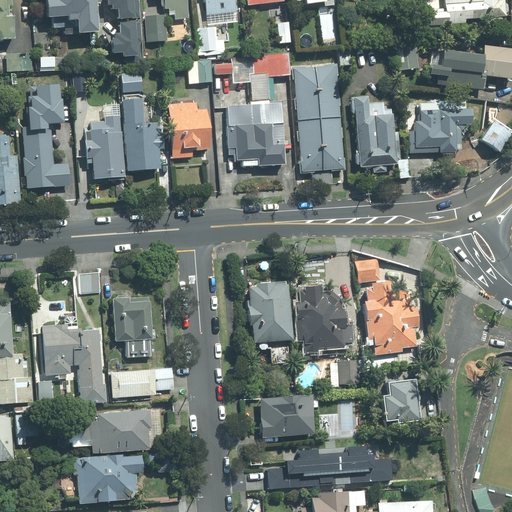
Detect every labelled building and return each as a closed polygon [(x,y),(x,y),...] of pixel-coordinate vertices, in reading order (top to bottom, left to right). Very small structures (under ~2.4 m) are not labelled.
[(0,0),(0,41),(13,42),(13,19),(8,19),(7,0),(0,0)] [(86,0),(39,0),(41,24),(59,23),(59,29),(68,28),(69,40),(89,39),(86,0)] [(111,17),(129,16),(128,0),(99,0),(100,12),(111,11),(111,17)] [(152,0),(153,3),(161,2),(162,13),(166,12),(167,18),(175,17),(175,23),(188,21),(185,0),(152,0)] [(237,17),(234,0),(203,0),(206,21),(237,17)] [(325,1),(325,0),(290,0),(291,13),(320,11),(322,41),(333,41),(330,0),(325,1)] [(380,12),(379,0),(363,0),(365,13),(380,12)] [(501,0),(442,0),(443,11),(422,12),(423,33),(447,32),(447,28),(464,27),(464,25),(502,23),(501,0)] [(162,44),(161,17),(144,18),(145,44),(162,44)] [(286,22),(273,23),(276,47),(288,45),(286,22)] [(115,59),(133,58),(131,23),(115,24),(115,37),(103,38),(104,54),(115,53),(115,59)] [(218,29),(191,32),(194,58),(221,54),(218,29)] [(415,58),(425,58),(425,49),(393,49),(393,73),(415,74),(415,58)] [(443,78),(507,86),(511,55),(476,50),(475,60),(436,55),(434,70),(423,69),(422,80),(442,83),(443,78)] [(22,53),(7,53),(8,68),(23,68),(22,53)] [(347,54),(335,54),(336,71),(347,70),(347,54)] [(226,59),(227,66),(210,67),(211,77),(227,76),(228,87),(246,85),(247,105),(270,103),(269,82),(286,81),(284,56),(226,59)] [(35,59),(35,73),(52,73),(52,68),(68,69),(68,59),(35,59)] [(207,61),(184,63),(186,86),(209,84),(207,61)] [(288,67),(296,188),(331,186),(330,176),(339,175),(332,64),(288,67)] [(119,76),(119,93),(141,93),(141,76),(119,76)] [(85,77),(69,79),(70,96),(87,95),(85,77)] [(26,187),(68,184),(66,163),(53,164),(50,121),(66,120),(65,98),(62,98),(61,81),(29,83),(31,124),(22,124),(26,187)] [(364,101),(349,102),(353,170),(394,168),(392,135),(388,135),(387,113),(379,113),(379,105),(365,106),(364,101)] [(138,102),(118,103),(122,173),(157,172),(155,127),(139,128),(138,102)] [(406,155),(455,157),(456,129),(465,129),(465,113),(460,113),(460,104),(416,103),(416,124),(409,124),(409,134),(407,134),(406,155)] [(192,106),(164,106),(164,154),(202,154),(202,112),(192,112),(192,106)] [(224,107),(225,153),(229,153),(230,164),(236,164),(237,169),(279,167),(277,106),(224,107)] [(87,145),(82,145),(83,165),(88,165),(88,182),(118,180),(116,121),(86,122),(87,145)] [(506,136),(488,125),(475,147),(494,158),(506,136)] [(0,202),(17,202),(14,152),(9,152),(8,132),(0,132),(0,202)] [(408,165),(397,166),(397,180),(409,179),(408,165)] [(99,273),(80,274),(81,293),(100,293),(99,273)] [(407,292),(397,287),(387,288),(386,277),(368,279),(369,285),(363,286),(365,298),(360,298),(365,337),(372,336),(374,352),(401,349),(400,345),(414,343),(412,323),(416,323),(413,302),(408,303),(407,292)] [(254,283),(246,284),(248,303),(245,303),(246,322),(249,322),(250,338),(290,336),(286,282),(271,283),(271,279),(254,280),(254,283)] [(338,296),(332,291),(324,291),(324,289),(318,289),(318,282),(301,283),(302,287),(296,287),(297,299),(294,300),(297,350),(319,348),(319,345),(342,343),(342,340),(351,339),(350,322),(342,322),(341,305),(339,305),(338,296)] [(126,294),(110,295),(113,337),(123,337),(124,355),(150,354),(147,298),(145,298),(145,294),(126,296),(126,294)] [(0,400),(30,399),(28,374),(21,374),(19,350),(9,351),(7,314),(8,314),(7,299),(0,299),(0,400)] [(65,321),(39,323),(42,373),(68,371),(67,363),(75,363),(78,402),(104,400),(103,381),(100,382),(96,326),(78,327),(78,324),(65,325),(65,321)] [(340,384),(360,383),(359,359),(330,360),(331,387),(340,387),(340,384)] [(112,371),(113,396),(157,394),(156,389),(173,388),(172,368),(112,371)] [(421,418),(416,376),(389,380),(390,392),(384,393),(387,419),(399,417),(399,421),(421,418)] [(54,404),(53,379),(39,379),(40,404),(54,404)] [(315,435),(314,393),(287,393),(287,396),(263,396),(264,436),(315,435)] [(78,425),(79,446),(93,445),(93,451),(156,448),(153,409),(90,413),(90,424),(78,425)] [(11,414),(0,415),(0,461),(14,461),(11,414)] [(27,437),(41,436),(40,414),(15,415),(17,444),(27,443),(27,437)] [(377,453),(368,454),(368,444),(351,445),(351,450),(319,452),(319,448),(300,449),(300,457),(289,458),(289,468),(268,469),(269,486),(392,480),(391,458),(378,458),(377,453)] [(82,502),(131,498),(139,487),(138,470),(145,470),(144,453),(75,458),(76,474),(80,474),(82,502)] [(336,490),(319,490),(319,495),(314,495),(314,506),(302,506),(301,511),(378,511),(378,510),(363,511),(362,511),(358,511),(358,505),(366,505),(366,489),(345,489),(345,486),(336,487),(336,490)] [(478,508),(479,511),(492,511),(494,511),(490,503),(487,495),(486,488),(473,490),(474,500),(478,508)] [(380,501),(380,511),(432,511),(433,500),(380,501)] [(182,511),(182,502),(162,503),(162,511),(182,511)]
